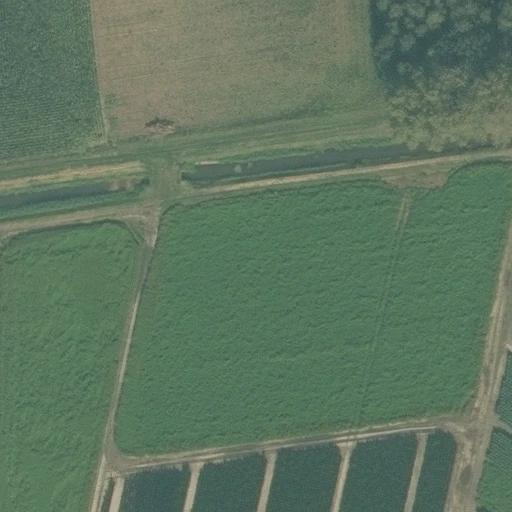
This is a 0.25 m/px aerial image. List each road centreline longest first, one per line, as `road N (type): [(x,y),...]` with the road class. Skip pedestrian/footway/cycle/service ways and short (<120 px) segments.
road 1 (track): [(163,155),(169,195),(511,154)]
road 2 (track): [(163,155),(511,107)]
road 3 (track): [(511,278),(459,511)]
road 4 (track): [(163,155),(0,179)]
